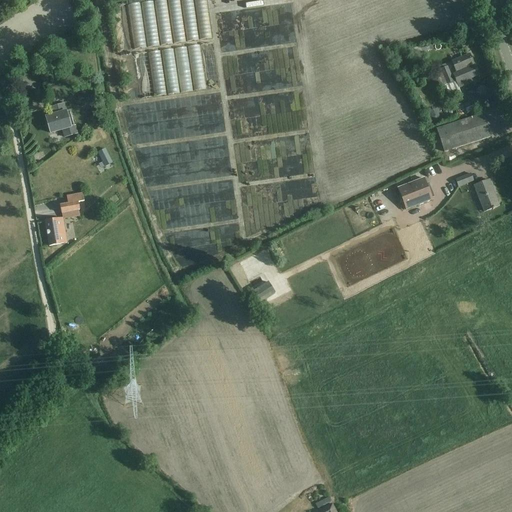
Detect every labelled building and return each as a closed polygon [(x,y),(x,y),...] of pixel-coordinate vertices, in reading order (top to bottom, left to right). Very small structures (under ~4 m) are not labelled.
[(143,43),(215,35),(211,0),(143,0),(140,0),(141,9),(149,8),(149,16),(140,17),(143,43)] [(194,55),(193,44),(182,45),(183,56),(194,55)] [(470,80),(478,76),(474,66),(473,66),(468,55),(451,63),(456,74),(453,75),(459,89),(472,83),(470,80)] [(447,69),(440,72),(435,74),(441,89),(453,84),(447,69)] [(173,83),(161,85),(162,91),(185,88),(184,81),(173,82),(173,83)] [(76,135),(70,112),(65,113),(63,105),(51,109),(53,116),(46,119),(50,134),(63,130),(65,138),(76,135)] [(482,115),(473,118),(437,130),(444,153),(490,138),(482,115)] [(455,182),(458,189),(473,183),(470,176),(455,182)] [(426,185),(423,179),(398,189),(401,198),(404,205),(406,210),(406,211),(432,201),(431,199),(428,191),(430,190),(428,184),(426,185)] [(479,184),(473,187),(483,213),(499,207),(489,181),(479,184)] [(60,206),(61,214),(79,211),(77,203),(84,202),(82,194),(66,197),(67,205),(60,206)] [(62,219),(54,221),(45,223),(49,247),(67,244),(62,219)] [(511,234),(502,238),(504,244),(511,241),(511,234)] [(253,293),(250,294),(258,306),(260,305),(265,301),(275,295),(268,284),(268,283),(253,293)]
